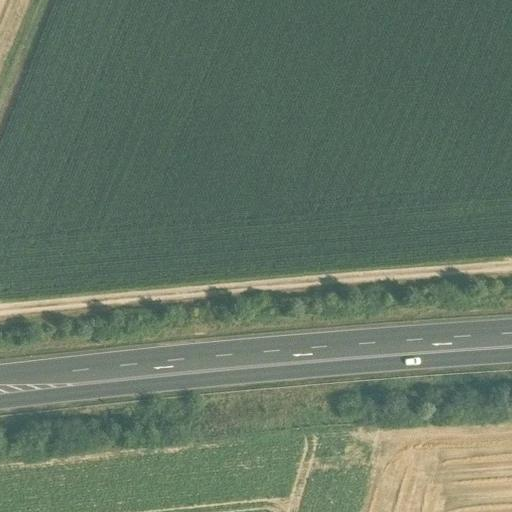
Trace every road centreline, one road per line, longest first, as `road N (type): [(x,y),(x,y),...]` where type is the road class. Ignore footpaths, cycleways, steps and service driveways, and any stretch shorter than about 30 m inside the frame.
road 1 (trunk): [(511,342),(0,388)]
road 2 (track): [(510,275),(0,315)]
